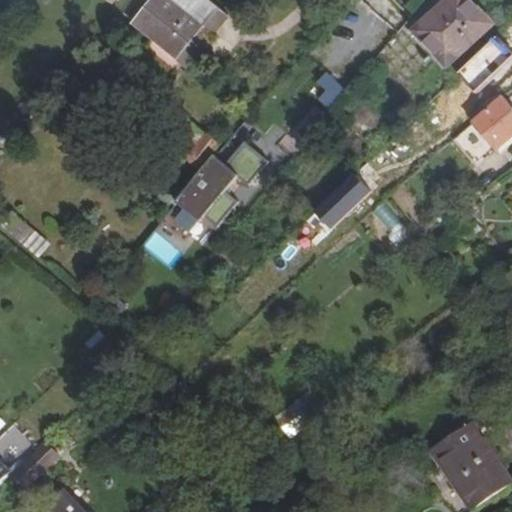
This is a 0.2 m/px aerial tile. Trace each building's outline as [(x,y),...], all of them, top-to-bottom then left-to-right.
[(178,57),(202,27),(168,0),(151,0),(134,21),(178,57)] [(494,26),(470,0),(449,0),(416,31),(449,68),(494,26)] [(202,27),(178,57),(190,67),(214,37),(202,27)] [(329,80),(297,122),(310,133),(343,92),(329,80)] [(462,131),(476,119),(455,95),(440,108),(449,118),(441,126),(449,136),(458,128),(462,131)] [(511,138),(511,105),(504,96),(457,140),(480,166),(511,138)] [(218,146),(185,118),(168,140),(201,167),(218,146)] [(409,154),(419,144),(409,133),(399,141),(409,154)] [(230,162),(219,154),(180,204),(185,208),(172,226),(190,240),(204,221),(218,232),(272,160),(247,140),(230,162)] [(399,188),(378,207),(389,219),(410,200),(399,188)] [(37,235),(14,217),(4,229),(26,248),(37,235)] [(143,248),(171,270),(184,253),(156,232),(143,248)] [(107,368),(131,344),(115,329),(91,351),(107,368)] [(313,391),(276,417),(290,437),(327,412),(313,391)] [(117,404),(108,394),(100,402),(109,412),(117,404)] [(147,427),(132,411),(118,424),(133,439),(147,427)] [(474,511),(476,511),(511,487),(511,480),(474,424),(434,452),(474,511)] [(13,425),(0,437),(0,455),(12,468),(34,448),(13,425)] [(47,445),(15,477),(26,488),(59,456),(47,445)] [(0,486),(13,474),(0,460),(0,486)] [(86,511),(68,493),(48,511),(86,511)]
